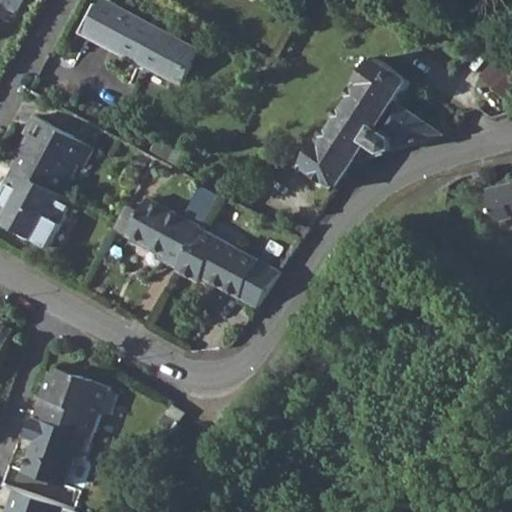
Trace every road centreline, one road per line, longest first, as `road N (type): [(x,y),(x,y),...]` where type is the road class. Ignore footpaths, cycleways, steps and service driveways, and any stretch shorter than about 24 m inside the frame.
road 1 (residential): [(215,373),(250,356),(375,188),(407,167),(511,133)]
road 2 (residential): [(215,373),(174,363),(55,298)]
road 3 (residential): [(55,298),(0,450)]
road 4 (residential): [(0,123),(73,0)]
